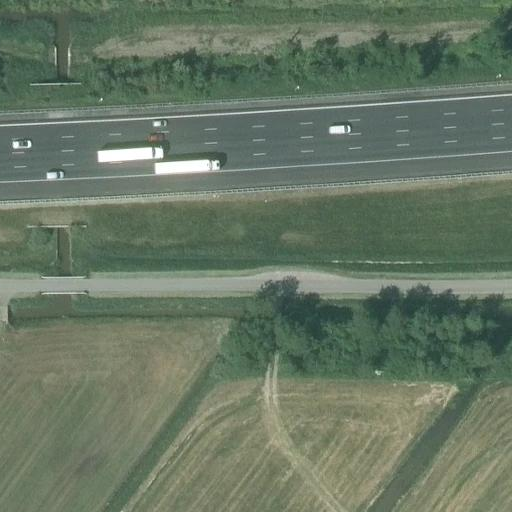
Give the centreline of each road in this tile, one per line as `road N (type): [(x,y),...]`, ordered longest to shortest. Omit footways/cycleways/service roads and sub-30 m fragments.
road 1 (motorway): [(0,154),(511,124)]
road 2 (unclassified): [(511,287),(0,287)]
